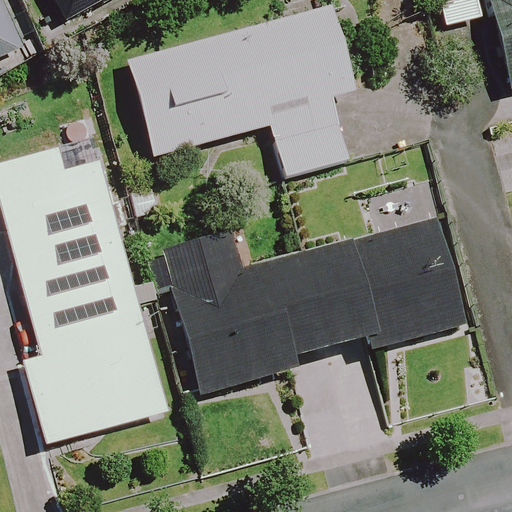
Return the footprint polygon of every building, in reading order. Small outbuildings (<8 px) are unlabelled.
[(48,0),(61,29),(128,0),(48,0)] [(476,27),(470,0),(432,0),(441,35),(476,27)] [(511,0),(490,0),(511,91),(511,0)] [(349,100),(326,15),(121,70),(148,167),(265,135),(280,188),(344,171),(326,106),(349,100)] [(0,66),(18,58),(0,17),(0,66)] [(55,183),(49,160),(0,173),(0,232),(38,368),(18,373),(41,455),(160,422),(91,173),(55,183)] [(455,336),(427,230),(220,285),(213,260),(159,274),(194,405),(293,378),(290,369),(369,348),(371,358),(455,336)]
